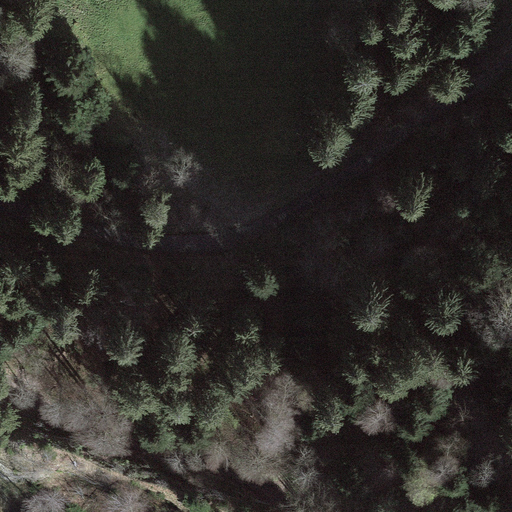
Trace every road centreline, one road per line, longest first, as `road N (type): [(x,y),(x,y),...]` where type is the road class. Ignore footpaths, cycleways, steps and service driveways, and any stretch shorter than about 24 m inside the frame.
road 1 (unclassified): [(0,203),(153,239),(238,234),(323,194),(511,59)]
road 2 (track): [(0,374),(87,424),(264,489),(285,511)]
